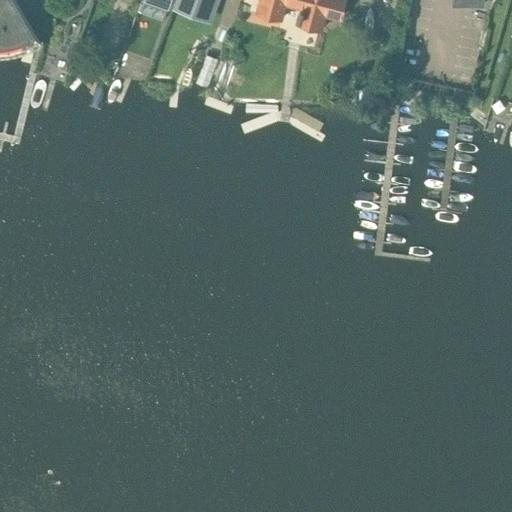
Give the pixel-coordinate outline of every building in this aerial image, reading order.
[(0,0),(0,49),(4,50),(14,48),(23,44),(38,40),(15,0),(0,0)] [(141,0),(138,10),(141,11),(163,19),(167,9),(168,9),(171,0),(141,0)] [(176,0),(176,1),(212,13),(216,0),(176,0)] [(258,0),(255,12),(280,19),(284,5),(299,9),(295,22),(320,29),(324,15),(338,19),(343,0),(258,0)] [(47,18),(46,28),(55,28),(56,18),(47,18)] [(48,77),(36,74),(30,96),(42,99),(48,77)]
